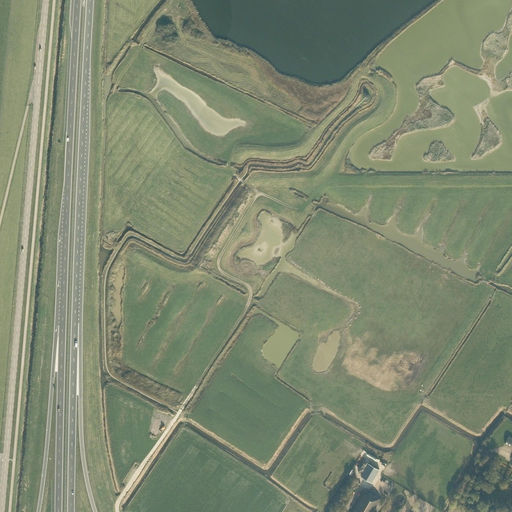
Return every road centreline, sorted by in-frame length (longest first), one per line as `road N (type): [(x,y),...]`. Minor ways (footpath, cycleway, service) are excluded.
road 1 (secondary): [(0,511),(44,0)]
road 2 (trunk): [(74,322),(90,0)]
road 3 (trunk): [(77,0),(62,322)]
road 4 (track): [(234,175),(296,209),(336,180),(511,180)]
road 5 (track): [(178,413),(249,302),(249,287),(221,271),(218,260),(258,191)]
road 6 (trunk): [(95,511),(81,448),(74,322)]
road 7 (trunk): [(62,322),(38,511)]
road 8 (trunk): [(62,322),(58,511)]
road 9 (trunk): [(70,511),(74,322)]
